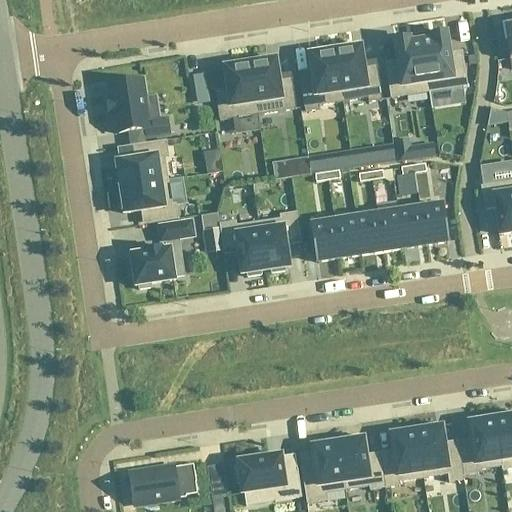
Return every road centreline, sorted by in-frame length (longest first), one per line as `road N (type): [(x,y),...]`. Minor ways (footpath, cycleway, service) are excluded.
road 1 (residential): [(511,278),(100,341),(55,50)]
road 2 (residential): [(511,376),(109,438),(87,471),(92,511)]
road 3 (tertiary): [(0,511),(26,455),(39,375),(2,57)]
road 4 (residential): [(55,50),(387,0)]
